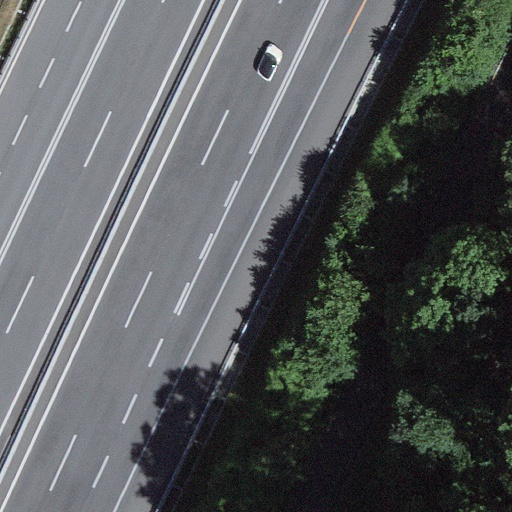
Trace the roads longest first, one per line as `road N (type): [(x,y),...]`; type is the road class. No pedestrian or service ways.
road 1 (motorway): [(99,511),(359,0)]
road 2 (motorway): [(35,511),(283,0)]
road 3 (unclassified): [(311,511),(511,96)]
road 4 (motorway): [(152,0),(0,316)]
road 5 (motorway): [(87,0),(0,183)]
